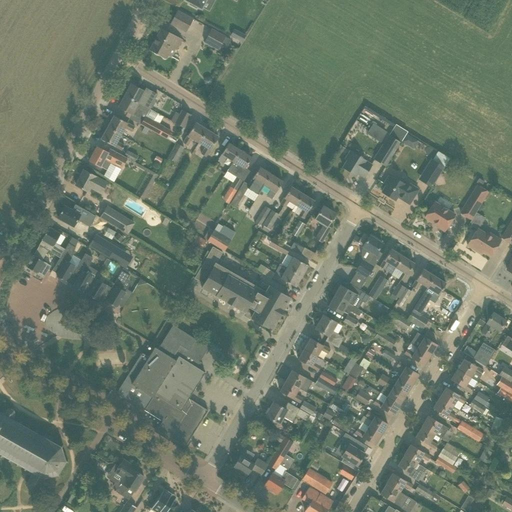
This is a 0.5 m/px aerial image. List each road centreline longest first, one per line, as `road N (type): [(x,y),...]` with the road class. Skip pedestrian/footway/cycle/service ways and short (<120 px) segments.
road 1 (residential): [(199,479),(357,204)]
road 2 (residential): [(357,204),(117,51)]
road 3 (residential): [(340,511),(482,281)]
road 4 (residential): [(0,265),(117,51)]
road 5 (tertiary): [(199,479),(0,352)]
road 6 (residential): [(482,281),(357,204)]
